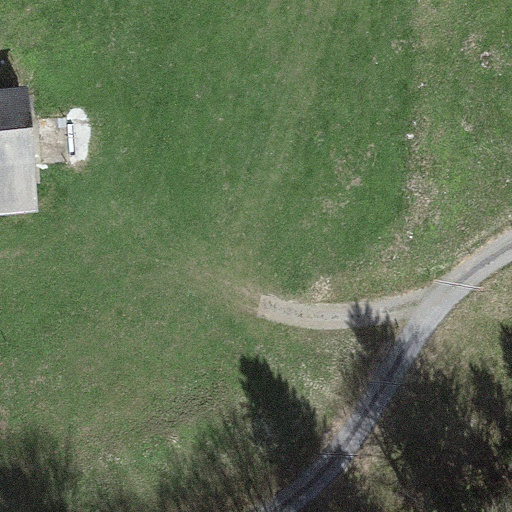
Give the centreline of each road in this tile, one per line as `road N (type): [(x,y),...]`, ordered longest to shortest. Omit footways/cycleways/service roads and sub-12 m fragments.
road 1 (track): [(511,250),(421,327),(358,426),(277,511)]
road 2 (track): [(361,0),(343,152),(284,246),(261,308)]
road 3 (track): [(261,308),(351,315),(465,282)]
road 4 (track): [(83,214),(139,252),(261,308)]
